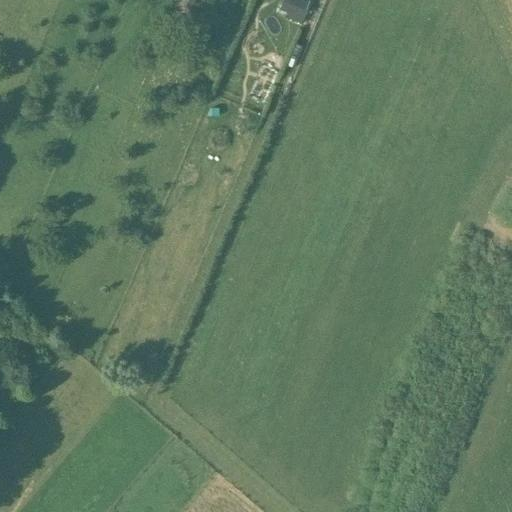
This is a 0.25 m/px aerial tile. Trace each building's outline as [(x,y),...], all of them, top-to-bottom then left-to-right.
[(307,0),(282,0),(278,7),(300,20),(310,2),(307,0)] [(432,0),(427,2),(435,22),(446,17),(453,33),(483,20),(475,4),(481,1),(480,0),(432,0)] [(404,171),(437,185),(447,162),(448,163),(449,161),(448,161),(451,153),(452,153),(453,152),(451,151),(459,133),(427,119),(440,90),(409,77),(396,108),(410,114),(397,146),(412,153),(404,171)] [(351,228),(339,257),(331,254),(313,299),(331,307),(334,297),(382,317),(397,281),(366,268),(378,239),(351,228)] [(317,399),(291,388),(278,417),(293,424),(285,441),(338,464),(352,432),(331,423),(332,420),(330,419),(330,421),(322,418),(323,416),(321,415),(320,418),(311,414),(317,399)]
